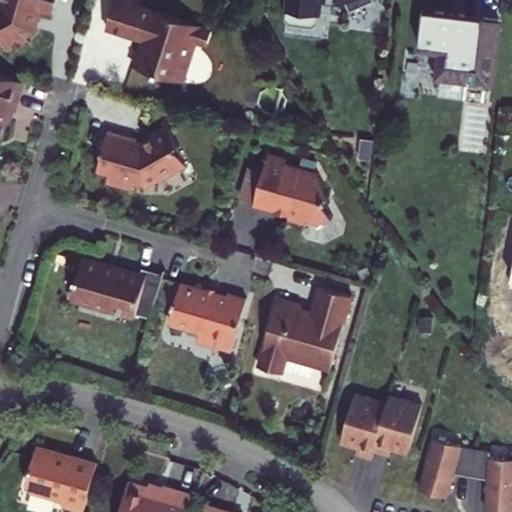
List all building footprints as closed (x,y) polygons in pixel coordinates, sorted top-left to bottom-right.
[(52,0),(0,0),(0,42),(4,50),(25,39),(23,33),(29,30),(37,8),(49,12),(52,0)] [(208,24),(125,0),(110,0),(103,27),(131,36),(132,30),(138,31),(146,43),(140,46),(140,49),(134,48),(130,62),(174,75),(180,53),(186,54),(191,38),(203,41),(208,24)] [(288,0),(288,8),(321,13),(346,6),(349,12),(375,2),(374,0),(288,0)] [(423,6),(418,47),(435,49),(431,75),(487,82),(495,15),(423,6)] [(320,23),(321,13),(288,8),(287,18),(292,23),(314,27),(320,23)] [(179,77),(186,54),(180,53),(174,75),(179,77)] [(22,76),(0,69),(0,133),(9,102),(13,104),(22,76)] [(173,138),(164,122),(146,131),(148,136),(139,141),(132,139),(132,135),(105,127),(98,149),(100,150),(94,169),(104,171),(101,180),(126,186),(128,179),(142,183),(154,175),(156,176),(182,162),(171,141),(173,138)] [(283,156),(265,151),(250,201),(272,208),(272,206),(285,209),(282,217),(298,221),(300,216),(316,220),(327,214),(319,199),(322,198),(320,195),(324,193),(311,171),(281,162),(283,156)] [(132,310),(148,314),(160,271),(139,264),(137,271),(116,265),(115,268),(102,265),(102,262),(80,255),(70,291),(104,301),(103,306),(131,314),(132,310)] [(228,344),(242,295),(224,289),(223,293),(216,291),(212,284),(206,283),(198,286),(178,279),(174,294),(171,293),(169,301),(172,301),(167,317),(197,326),(198,330),(199,332),(201,335),(204,337),(214,337),(214,340),(228,344)] [(275,350),(322,364),(343,290),(312,281),(304,308),(292,304),(294,299),(270,291),(250,359),(271,366),(275,350)] [(352,388),(339,430),(357,436),(354,443),(352,450),(367,455),(370,447),(384,451),(386,446),(389,438),(406,443),(419,401),(386,390),(383,398),(352,388)] [(357,436),(339,430),(337,438),(354,443),(357,436)] [(511,475),(511,457),(485,455),(486,447),(430,436),(415,485),(443,492),(450,469),(483,475),(481,506),(510,508),(511,475)] [(403,452),(406,443),(389,438),(386,446),(403,452)] [(80,504),(94,456),(69,449),(68,453),(56,450),(57,445),(36,439),(24,477),(31,485),(57,492),(61,499),(80,504)] [(182,511),(188,492),(158,484),(156,492),(146,489),(147,485),(125,479),(114,511),(182,511)] [(227,479),(219,497),(236,504),(243,485),(227,479)] [(228,511),(230,507),(201,498),(196,511),(228,511)]
